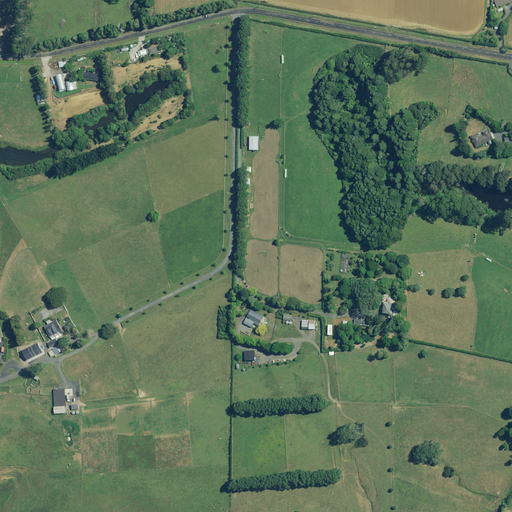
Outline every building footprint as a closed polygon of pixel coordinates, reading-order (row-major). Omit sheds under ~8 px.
[(163,52),(162,46),(150,49),(151,55),(163,52)] [(100,75),(83,72),(82,78),(99,81),(100,75)] [(67,89),(63,74),(56,76),(60,91),(67,89)] [(490,134),(488,130),(483,132),(484,135),(481,137),(479,134),(472,137),(477,147),(494,139),(491,133),(490,134)] [(259,137),(251,136),(250,150),(259,150),(259,137)] [(395,306),(396,303),(392,303),(393,298),(389,298),(388,302),(384,302),(384,305),(385,305),(384,313),(393,314),(394,306),(395,306)] [(264,318),(251,311),(244,323),(252,327),(254,323),(259,326),(264,318)] [(64,335),(57,320),(45,326),(53,340),(48,343),(50,348),(60,343),(57,338),(64,335)] [(316,329),(316,321),(303,320),(303,323),(301,323),(301,326),(303,326),(303,329),(316,329)] [(44,349),(41,345),(39,346),(40,348),(33,352),(31,349),(20,355),(26,365),(44,354),(42,351),(44,349)] [(56,414),(66,413),(66,409),(69,409),(69,407),(66,407),(66,406),(67,406),(66,388),(54,389),(56,414)]
